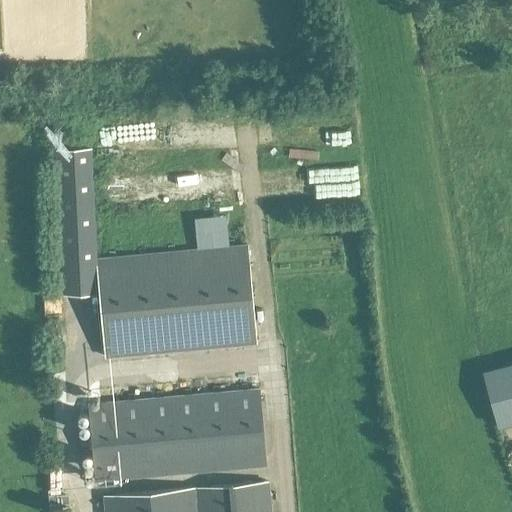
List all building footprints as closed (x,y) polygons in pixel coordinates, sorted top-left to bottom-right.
[(55,148),(63,293),(99,292),(97,258),(92,147),(55,148)] [(248,244),(97,258),(99,292),(106,356),(257,342),(248,244)] [(511,343),(490,349),(494,363),(511,357),(511,343)] [(511,361),(485,369),(499,424),(511,420),(511,361)] [(91,433),(81,434),(83,452),(92,451),(95,482),(267,467),(260,388),(89,403),(91,433)] [(195,488),(104,496),(105,511),(271,511),(268,482),(195,488)] [(50,495),(50,506),(69,505),(69,495),(50,495)]
